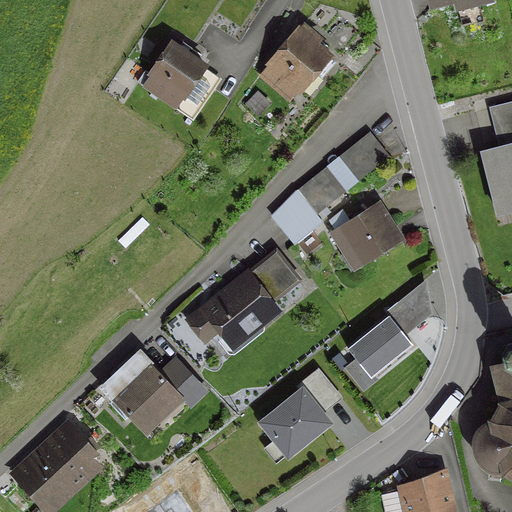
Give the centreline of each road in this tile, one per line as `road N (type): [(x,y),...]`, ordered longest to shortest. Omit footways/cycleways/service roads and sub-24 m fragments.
road 1 (residential): [(410,65),(367,92),(214,265),(0,465)]
road 2 (residential): [(410,65),(471,293),(470,348),(454,389),(424,428),(303,511)]
